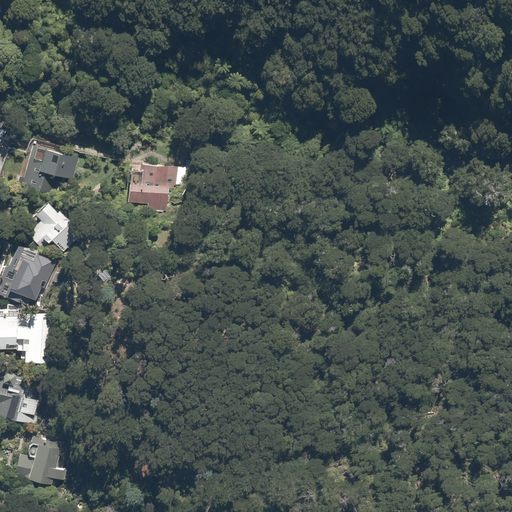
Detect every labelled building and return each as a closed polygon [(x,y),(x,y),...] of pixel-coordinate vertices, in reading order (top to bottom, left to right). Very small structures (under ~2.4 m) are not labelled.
[(30,142),(17,185),(52,194),(57,176),(74,181),(81,156),(30,142)] [(131,160),(127,200),(148,202),(147,212),(169,214),(171,189),(189,191),(191,165),(131,160)] [(47,243),(72,221),(60,208),(56,212),(46,202),(34,212),(40,218),(25,231),(34,241),(40,236),(47,243)] [(18,246),(7,263),(16,268),(6,286),(27,298),(48,263),(18,246)] [(19,312),(20,297),(1,295),(1,302),(0,302),(0,348),(15,349),(16,338),(22,339),(24,323),(11,322),(12,312),(19,312)] [(52,313),(28,311),(24,362),(47,364),(52,313)] [(0,417),(19,420),(24,386),(17,385),(19,371),(1,368),(0,376),(0,417)] [(58,443),(30,437),(27,451),(18,449),(14,472),(28,474),(27,480),(51,484),(58,443)]
